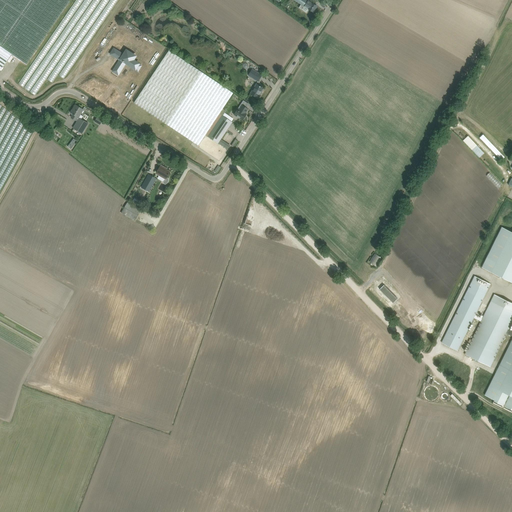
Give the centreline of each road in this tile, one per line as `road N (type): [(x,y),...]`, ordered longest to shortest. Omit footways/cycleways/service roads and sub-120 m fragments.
road 1 (track): [(231,164),(511,447)]
road 2 (unclassified): [(217,180),(72,90),(56,92),(41,113),(0,84)]
road 3 (unclassified): [(217,180),(336,0)]
road 4 (unknown): [(434,344),(472,271),(511,289)]
